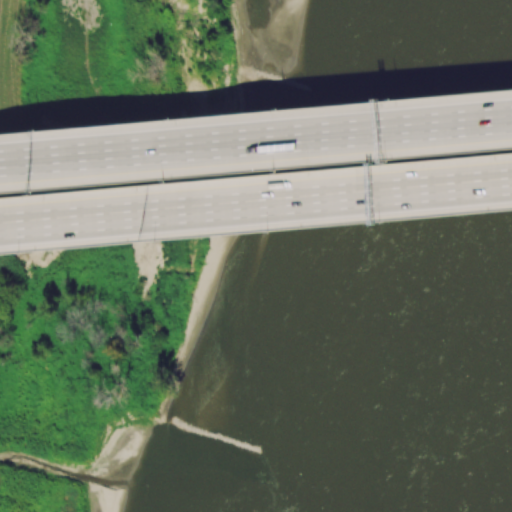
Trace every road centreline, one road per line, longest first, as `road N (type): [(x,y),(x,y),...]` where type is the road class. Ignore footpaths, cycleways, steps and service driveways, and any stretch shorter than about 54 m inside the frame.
road 1 (motorway): [(481,123),(0,166)]
road 2 (motorway): [(0,225),(472,182)]
